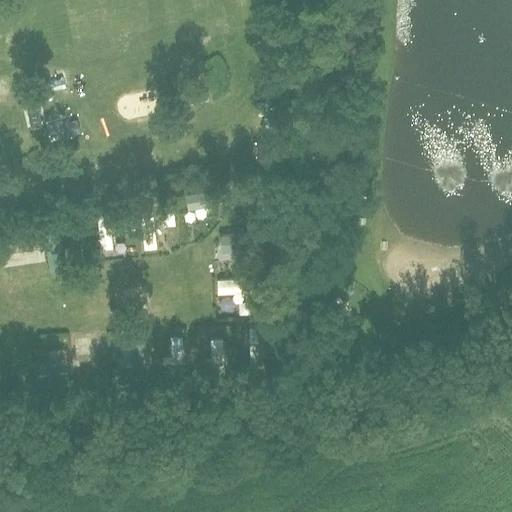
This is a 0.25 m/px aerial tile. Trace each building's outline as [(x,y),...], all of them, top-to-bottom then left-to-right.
[(245,3),(245,20),(261,21),(261,4),(245,3)] [(26,92),(8,91),(6,110),(24,111),(26,92)] [(56,94),(57,110),(79,109),(78,93),(56,94)] [(219,187),(187,194),(190,209),(222,202),(219,187)] [(154,209),(142,210),(146,246),(158,245),(154,209)] [(110,210),(98,211),(102,247),(114,246),(110,210)] [(184,218),(169,221),(171,235),(186,232),(184,218)] [(57,222),(45,224),(51,272),(63,270),(57,222)] [(36,240),(4,246),(7,265),(39,260),(36,240)] [(380,290),(376,264),(364,266),(367,291),(380,290)] [(218,276),(218,289),(257,288),(257,275),(218,276)] [(265,325),(248,325),(249,371),(266,371),(265,325)] [(220,326),(204,326),(204,372),(221,372),(220,326)] [(147,333),(131,333),(131,379),(148,379),(147,333)] [(182,334),(165,334),(165,380),(182,380),(182,334)] [(68,346),(51,346),(52,392),(68,392),(68,346)]
